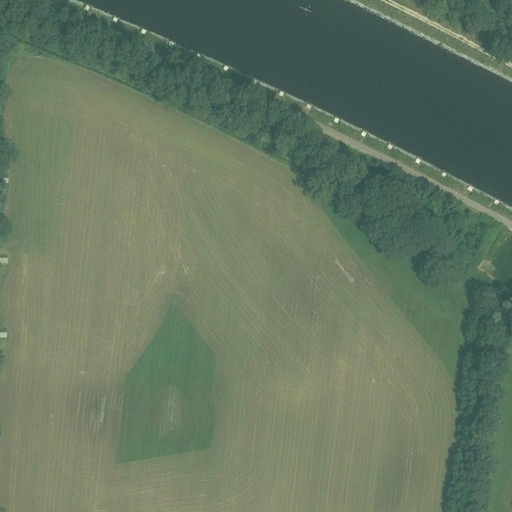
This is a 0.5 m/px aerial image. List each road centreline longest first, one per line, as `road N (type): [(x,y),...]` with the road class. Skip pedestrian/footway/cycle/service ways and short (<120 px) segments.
road 1 (track): [(511,226),(283,104)]
road 2 (track): [(283,104),(48,0)]
road 3 (track): [(511,74),(363,0)]
